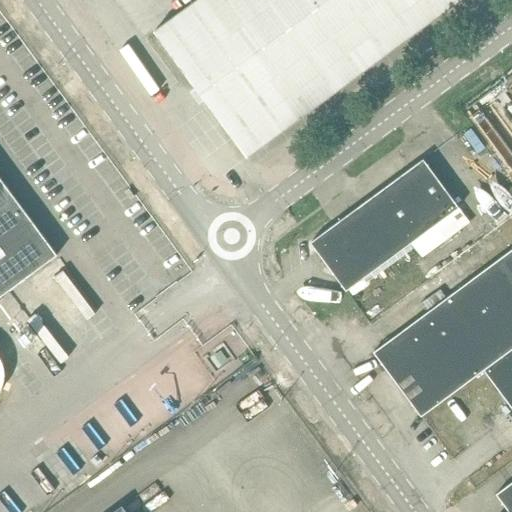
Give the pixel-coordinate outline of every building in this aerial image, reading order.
[(197,0),(154,32),(247,158),(461,0),(197,0)] [(457,223),(465,217),(423,160),(311,243),(346,291),(411,244),(422,259),(462,229),(457,223)] [(0,297),(57,256),(0,178),(0,297)] [(511,250),(373,353),(421,417),(484,371),(511,408),(511,250)] [(507,511),(511,511),(511,482),(496,495),(508,511),(507,511)]
